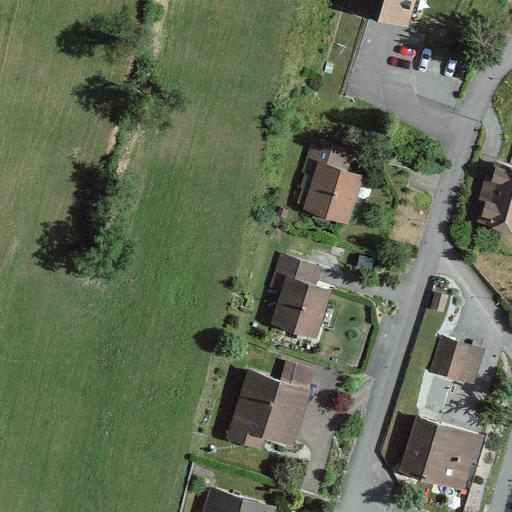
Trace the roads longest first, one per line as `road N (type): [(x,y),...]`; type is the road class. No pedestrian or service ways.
road 1 (residential): [(348,511),(467,110),(497,57),(511,50)]
road 2 (unknown): [(459,134),(398,107),(388,82),(394,39)]
